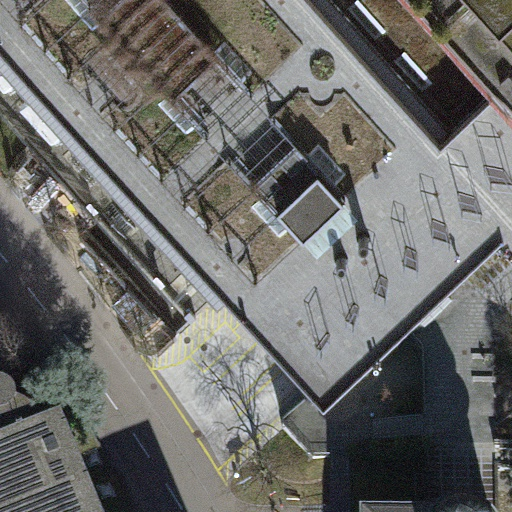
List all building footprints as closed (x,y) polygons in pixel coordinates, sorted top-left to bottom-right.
[(227,290),(324,398),(414,318),(511,230),(511,82),(510,80),(451,134),(330,0),(0,0),(0,55),(218,298),(227,290)] [(511,0),(437,0),(510,80),(511,82),(511,0)] [(6,424),(9,422),(12,418),(14,414),(15,410),(14,406),(12,402),(9,399),(5,396),(1,395),(0,395),(0,425),(2,425),(6,424)] [(27,419),(14,414),(12,418),(9,422),(6,424),(2,425),(0,425),(0,474),(52,453),(47,439),(38,428),(27,419)] [(426,511),(499,511),(499,443),(430,444),(430,456),(426,456),(426,511)] [(0,474),(0,511),(79,511),(55,452),(52,453),(0,474)]
